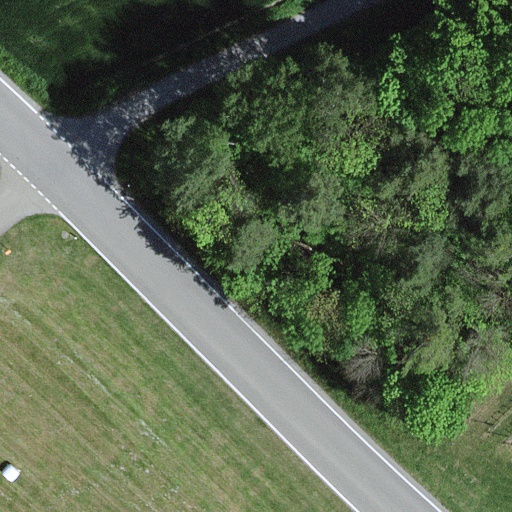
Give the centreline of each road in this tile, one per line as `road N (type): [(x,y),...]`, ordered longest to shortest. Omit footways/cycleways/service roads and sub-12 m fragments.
road 1 (tertiary): [(399,511),(0,140)]
road 2 (track): [(356,0),(36,173)]
